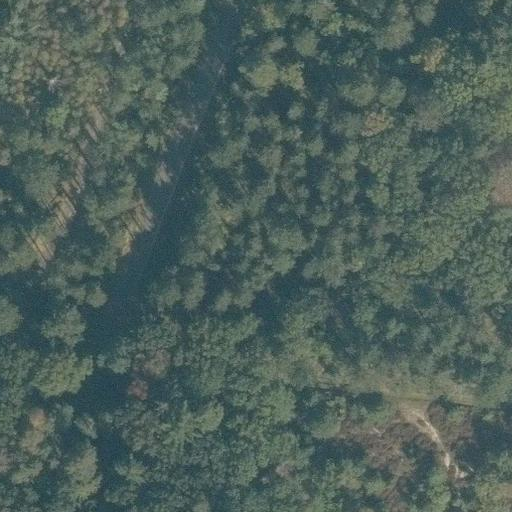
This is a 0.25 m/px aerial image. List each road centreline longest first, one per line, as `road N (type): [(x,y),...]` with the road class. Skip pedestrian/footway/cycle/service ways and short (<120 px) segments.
road 1 (tertiary): [(39,511),(240,0)]
road 2 (track): [(511,407),(278,380),(117,308)]
